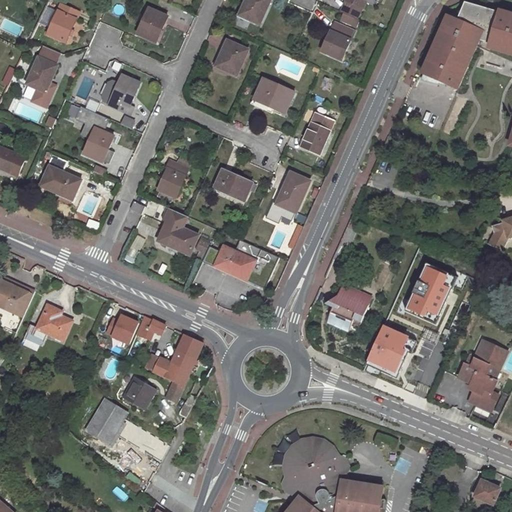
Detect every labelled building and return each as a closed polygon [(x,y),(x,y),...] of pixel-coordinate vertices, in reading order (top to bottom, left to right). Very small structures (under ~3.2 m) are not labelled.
[(242,0),(236,14),(240,16),(247,0),(242,0)] [(247,0),(240,16),(260,24),(270,0),(247,0)] [(362,8),(346,0),(341,11),(345,13),(354,17),(357,18),(362,8)] [(344,0),(346,0),(362,8),(363,8),(366,0),(344,0)] [(58,11),(50,28),(47,34),(66,42),(69,35),(72,29),(79,12),(61,4),(58,11)] [(511,14),(499,11),(498,14),(464,4),(459,21),(447,16),(422,73),(457,89),(476,46),(479,40),(490,43),(488,48),(511,54),(511,132),(508,146),(511,146),(511,14)] [(39,22),(50,28),(58,11),(46,6),(39,22)] [(168,17),(149,9),(138,34),(157,42),(168,17)] [(354,17),(345,13),(342,20),(351,24),(354,17)] [(330,32),(322,51),(341,60),(353,32),(335,24),(331,32),(330,32)] [(511,62),(511,54),(488,48),(490,43),(479,40),(476,46),(511,62)] [(223,49),(216,66),(237,76),(249,50),(229,41),(225,49),(223,49)] [(27,84),(28,85),(37,89),(46,93),(50,84),(53,77),(58,66),(39,57),(27,84)] [(119,84),(110,104),(109,105),(132,115),(135,108),(130,107),(141,83),(123,75),(119,84)] [(263,79),(255,98),(275,107),(274,109),(285,114),(295,93),(263,79)] [(104,101),(110,104),(119,84),(112,81),(109,83),(103,96),(104,101)] [(46,93),(37,89),(32,101),(46,107),(56,86),(50,84),(46,93)] [(275,107),(255,98),(253,102),(273,111),(274,109),(275,107)] [(71,105),(68,114),(76,117),(79,108),(71,105)] [(95,128),(101,130),(106,118),(81,106),(76,119),(86,123),(81,134),(90,138),(95,128)] [(316,114),(301,147),(319,155),(334,122),(316,114)] [(52,128),(56,119),(50,117),(47,125),(52,128)] [(121,125),(131,129),(134,121),(125,117),(121,125)] [(106,118),(101,130),(105,132),(111,120),(106,118)] [(90,138),(84,153),(104,162),(104,161),(110,149),(115,137),(105,132),(101,130),(95,128),(90,138)] [(0,146),(0,168),(17,176),(25,158),(0,146)] [(110,149),(104,161),(110,164),(116,152),(110,149)] [(180,156),(177,163),(189,169),(192,161),(180,156)] [(189,169),(177,163),(170,160),(167,167),(168,168),(158,190),(176,198),(189,169)] [(58,191),(74,198),(81,180),(50,166),(41,186),(57,193),(58,191)] [(223,170),(213,191),(222,194),(223,191),(245,201),(253,183),(223,170)] [(280,186),(284,188),(291,173),(286,170),(280,186)] [(284,188),(276,204),(297,213),(311,181),(291,173),(284,188)] [(72,202),(74,198),(58,191),(57,193),(57,195),(72,202)] [(134,202),(131,209),(142,214),(145,207),(134,202)] [(167,221),(183,228),(188,217),(167,208),(165,214),(167,215),(165,220),(167,221)] [(511,217),(509,218),(510,220),(503,223),(492,226),(494,234),(488,244),(501,251),(507,239),(511,236),(511,217)] [(175,247),(191,254),(199,236),(183,228),(167,221),(158,241),(174,248),(175,247)] [(348,228),(334,260),(342,263),(356,231),(348,228)] [(200,240),(196,249),(204,252),(209,244),(200,240)] [(256,261),(247,280),(265,289),(279,258),(240,240),(235,252),(256,261)] [(189,259),(191,254),(175,247),(174,248),(173,251),(189,259)] [(217,265),(222,253),(210,247),(203,262),(215,267),(217,265)] [(222,253),(217,265),(232,272),(231,273),(247,280),(256,261),(235,252),(225,247),(222,253)] [(458,277),(427,263),(405,310),(436,324),(458,277)] [(509,271),(494,266),(492,272),(506,278),(508,273),(509,271)] [(6,278),(4,282),(15,287),(17,283),(6,278)] [(4,282),(1,280),(0,281),(0,305),(24,317),(35,292),(17,283),(15,287),(4,282)] [(327,323),(348,332),(351,326),(358,329),(372,298),(343,285),(337,297),(326,305),(333,308),(327,323)] [(60,310),(48,305),(37,328),(31,326),(26,337),(27,338),(39,344),(42,345),(48,333),(64,341),(73,321),(61,316),(58,314),(60,310)] [(129,344),(139,323),(122,316),(119,322),(112,319),(106,333),(113,335),(112,337),(129,344)] [(149,334),(141,331),(143,325),(144,325),(147,317),(145,316),(137,335),(151,341),(155,332),(151,330),(149,334)] [(166,326),(147,317),(144,325),(143,325),(141,331),(149,334),(151,330),(155,332),(162,335),(166,326)] [(414,339),(384,325),(366,363),(396,378),(408,352),(414,339)] [(201,342),(185,335),(179,347),(177,351),(196,360),(204,343),(201,342)] [(39,344),(27,338),(24,344),(37,350),(39,344)] [(417,340),(414,339),(408,352),(411,353),(417,340)] [(471,367),(466,365),(465,365),(458,378),(471,384),(469,389),(474,391),(470,399),(492,410),(498,395),(493,392),(497,381),(494,379),(499,370),(500,370),(508,352),(483,341),(476,358),(471,367)] [(134,344),(131,350),(139,353),(142,348),(134,344)] [(174,381),(184,386),(194,366),(195,362),(196,360),(177,351),(172,363),(180,367),(174,381)] [(152,355),(146,368),(153,372),(160,358),(152,355)] [(471,356),(466,365),(471,367),(476,358),(471,356)] [(172,363),(160,358),(153,372),(174,381),(180,367),(172,363)] [(134,377),(123,397),(145,410),(157,390),(134,377)] [(177,402),(184,386),(174,381),(167,397),(177,402)] [(92,421),(87,429),(86,431),(109,444),(123,421),(128,413),(105,399),(92,421)] [(186,418),(192,406),(186,403),(180,415),(186,418)] [(136,418),(128,413),(123,421),(131,427),(136,418)] [(80,425),(87,429),(92,421),(85,417),(80,425)] [(109,444),(86,431),(80,440),(100,457),(108,445),(109,444)] [(379,511),(384,487),(348,482),(341,481),(339,476),(345,474),(349,468),(346,460),(339,457),(333,448),(324,441),(313,439),(301,441),(292,447),(286,456),(284,465),(286,477),(283,484),(285,491),(290,495),(293,498),(282,511),(379,511)] [(108,445),(100,457),(120,472),(129,461),(108,445)] [(346,477),(345,474),(339,476),(341,481),(348,482),(346,477)] [(482,481),(470,506),(483,511),(489,511),(500,489),(482,481)] [(0,511),(12,511),(0,501),(0,511)] [(172,511),(164,506),(159,503),(153,511),(172,511)]
